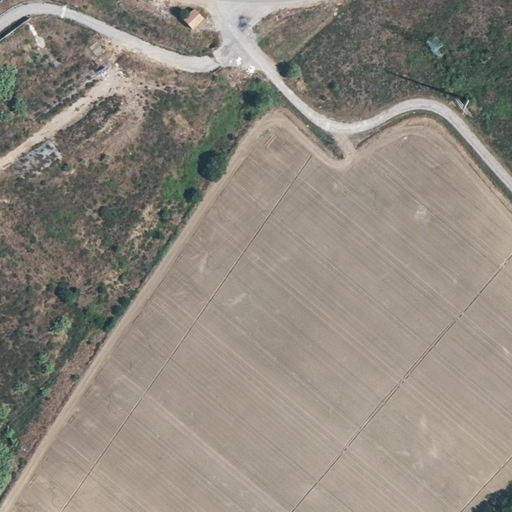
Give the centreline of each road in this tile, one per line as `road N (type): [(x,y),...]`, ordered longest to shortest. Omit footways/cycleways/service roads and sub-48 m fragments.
road 1 (unclassified): [(511,187),(432,106),(415,104),(349,128),(312,114),(243,41)]
road 2 (unclassified): [(62,12),(188,68),(243,41)]
